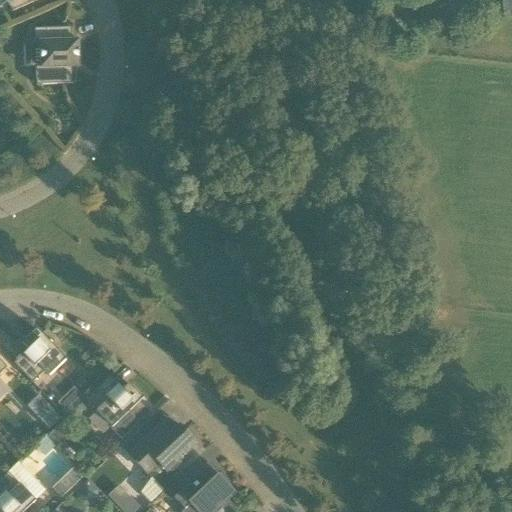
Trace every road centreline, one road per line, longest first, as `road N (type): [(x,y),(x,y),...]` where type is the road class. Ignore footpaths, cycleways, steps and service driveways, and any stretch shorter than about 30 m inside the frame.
road 1 (unclassified): [(0,301),(62,302),(93,315),(234,439),(288,511)]
road 2 (tertiary): [(0,208),(58,173),(94,128),(105,53),(87,0)]
